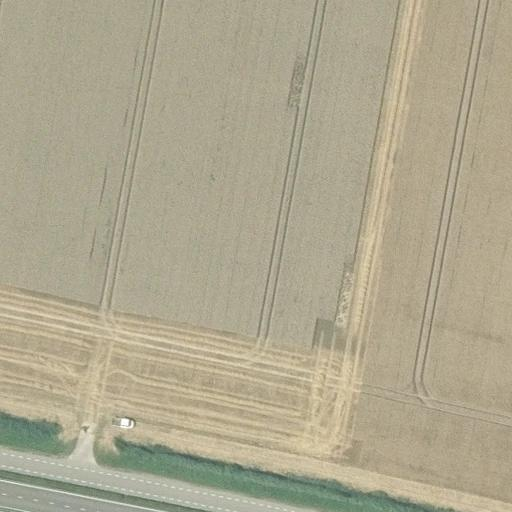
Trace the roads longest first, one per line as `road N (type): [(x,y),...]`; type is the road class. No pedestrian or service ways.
road 1 (unclassified): [(255,511),(0,461)]
road 2 (track): [(79,476),(90,417),(0,398)]
